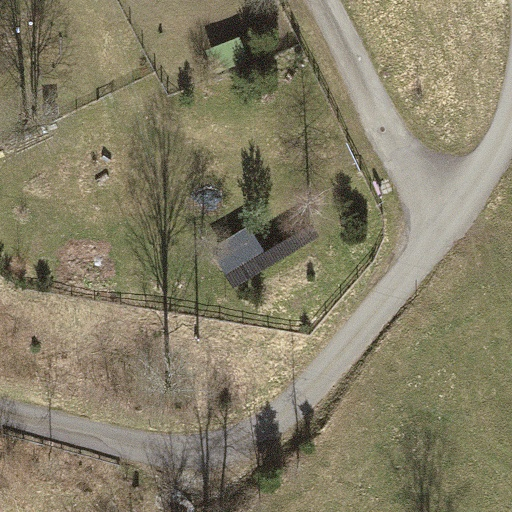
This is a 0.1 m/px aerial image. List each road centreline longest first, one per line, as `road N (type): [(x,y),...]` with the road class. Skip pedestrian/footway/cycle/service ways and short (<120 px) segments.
road 1 (unclassified): [(0,418),(141,452),(238,447),(294,407),(440,232)]
road 2 (residential): [(440,232),(321,0)]
road 3 (unclassified): [(440,232),(511,120)]
